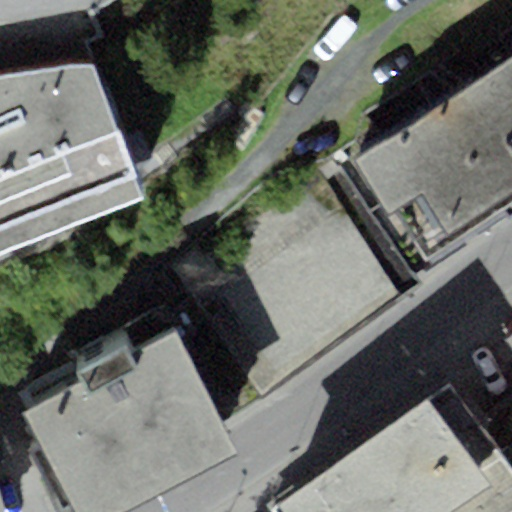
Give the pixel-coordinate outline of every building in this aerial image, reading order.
[(510,216),(511,214),(511,55),(342,166),(410,271),(506,209),(510,216)] [(0,252),(140,196),(128,176),(138,172),(92,62),(0,74),(0,252)] [(329,146),(168,263),(264,398),(421,287),(410,271),(342,166),(329,146)] [(511,331),(506,335),(511,343),(511,399),(501,407),(511,424),(511,331)] [(76,511),(117,511),(236,450),(175,333),(131,356),(125,342),(73,369),(79,380),(23,410),(76,511)] [(511,511),(511,470),(448,382),(276,504),(281,511),(511,511)]
